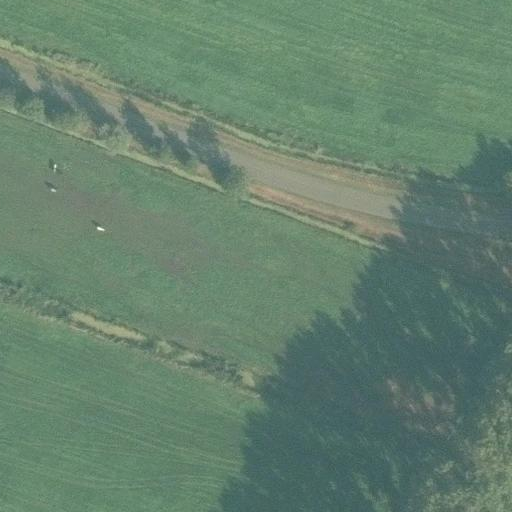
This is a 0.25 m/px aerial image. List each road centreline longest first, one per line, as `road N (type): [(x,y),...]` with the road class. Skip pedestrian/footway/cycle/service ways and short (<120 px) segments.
road 1 (tertiary): [(511,228),(375,206),(299,184),(0,72)]
road 2 (track): [(452,511),(511,382)]
